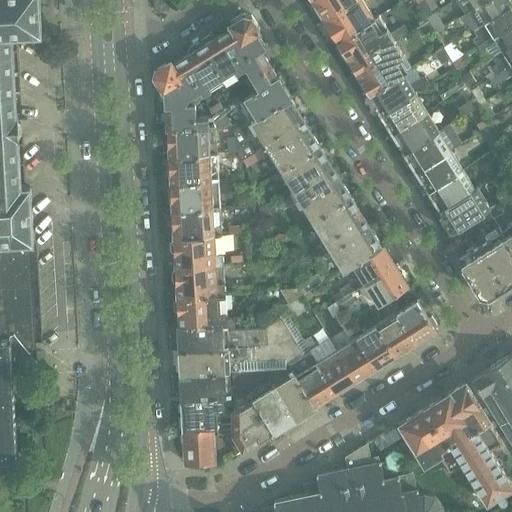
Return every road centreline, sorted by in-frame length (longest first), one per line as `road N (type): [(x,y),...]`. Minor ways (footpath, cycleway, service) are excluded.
road 1 (secondary): [(96,55),(113,354),(94,511)]
road 2 (secondary): [(146,489),(121,50)]
road 3 (residential): [(473,334),(272,0)]
road 4 (residential): [(473,334),(451,356),(223,501),(146,489)]
